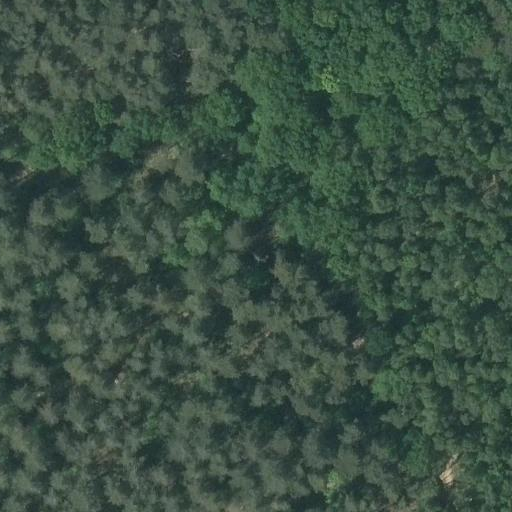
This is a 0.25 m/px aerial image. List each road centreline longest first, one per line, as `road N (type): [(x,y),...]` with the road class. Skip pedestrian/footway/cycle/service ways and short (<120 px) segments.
road 1 (track): [(0,136),(299,76)]
road 2 (track): [(228,511),(445,452)]
road 3 (track): [(299,76),(511,36)]
